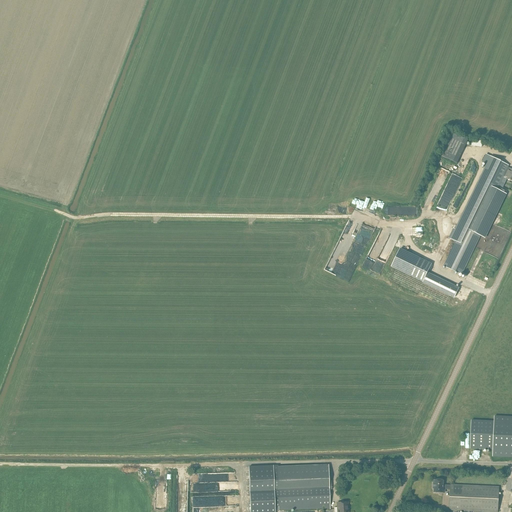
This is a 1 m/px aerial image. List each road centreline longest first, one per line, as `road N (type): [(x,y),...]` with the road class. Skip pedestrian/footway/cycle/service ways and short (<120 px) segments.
road 1 (track): [(53,209),(82,218),(358,218),(399,224),(440,246),(485,151)]
road 2 (tertiary): [(390,511),(511,250)]
road 3 (track): [(0,463),(182,466)]
